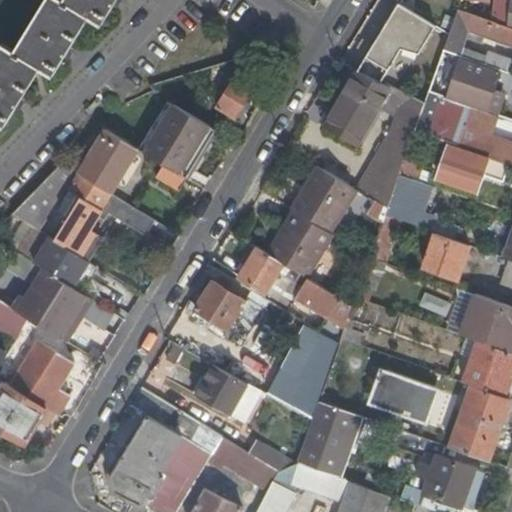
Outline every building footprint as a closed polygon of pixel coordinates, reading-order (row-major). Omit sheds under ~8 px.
[(0,123),(6,127),(42,69),(54,77),(90,18),(102,25),(117,0),(48,0),(17,51),(4,44),(0,50),(0,123)] [(511,43),(511,25),(507,24),(497,21),(463,9),(459,8),(445,48),(461,54),(511,72),(511,58),(490,50),(488,56),(463,48),(470,28),(488,35),(485,42),(497,46),(499,39),(511,43)] [(414,50),(378,31),(375,37),(366,32),(358,46),(367,51),(359,66),(382,79),(396,52),(409,59),(414,50)] [(460,58),(461,54),(445,48),(436,72),(430,90),(443,95),(448,97),(449,95),(487,108),(499,72),(460,58)] [(243,64),(234,77),(253,88),(261,75),(243,64)] [(421,66),(412,94),(426,101),(430,90),(436,72),(421,66)] [(326,123),(357,141),(391,84),(358,69),(326,123)] [(253,88),(234,77),(217,106),(235,117),(233,120),(244,126),(248,119),(246,114),(252,104),(246,100),(253,88)] [(413,137),(426,101),(412,94),(407,92),(393,130),(413,137)] [(468,112),(470,105),(448,97),(443,95),(430,133),(458,143),(461,132),(470,135),(476,115),(468,112)] [(209,139),(217,127),(181,105),(151,153),(166,162),(187,175),(192,178),(214,142),(209,139)] [(139,146),(105,125),(77,171),(80,172),(85,175),(111,192),(139,146)] [(511,141),(486,133),(478,153),(511,164),(511,141)] [(440,176),(476,189),(479,178),(484,180),(487,172),(482,170),(486,158),(451,146),(440,176)] [(415,177),(420,163),(406,158),(401,172),(415,177)] [(491,160),(486,158),(482,170),(487,172),(491,160)] [(76,170),(63,162),(51,174),(66,183),(76,170)] [(187,175),(166,162),(158,175),(180,188),(187,175)] [(314,162),(288,204),(289,204),(332,230),(358,188),(314,162)] [(102,207),(111,192),(85,175),(80,172),(70,188),(76,192),(64,212),(69,215),(56,237),(84,255),(97,232),(90,227),(102,207)] [(402,219),(417,178),(415,177),(401,172),(394,192),(389,206),(386,214),(400,218),(402,219)] [(369,195),(389,206),(394,192),(377,182),(369,195)] [(111,192),(102,207),(146,234),(155,218),(111,192)] [(289,204),(263,247),(286,261),(292,264),(305,272),(309,275),(335,232),(332,230),(289,204)] [(386,259),(400,218),(386,214),(372,254),(386,259)] [(91,259),(104,236),(97,232),(84,255),(91,259)] [(460,278),(471,244),(437,232),(426,267),(460,278)] [(50,234),(33,259),(47,268),(57,274),(82,289),(90,275),(83,271),(87,264),(91,259),(84,255),(56,237),(50,234)] [(263,247),(258,244),(240,274),(288,302),(289,301),(293,303),(300,291),(349,320),(355,302),(309,275),(305,272),(292,264),(286,261),(263,247)] [(511,283),(511,258),(503,281),(511,283)] [(87,264),(83,271),(90,275),(91,274),(91,272),(91,270),(91,269),(90,267),(90,266),(88,265),(87,264)] [(24,306),(21,303),(18,308),(19,309),(29,316),(31,317),(57,274),(47,268),(24,306)] [(57,274),(31,317),(66,338),(92,296),(82,289),(57,274)] [(247,299),(215,280),(197,307),(229,327),(247,299)] [(435,312),(440,298),(390,283),(386,297),(435,312)] [(466,327),(472,296),(458,293),(451,324),(466,327)] [(10,297),(7,302),(18,308),(21,303),(10,297)] [(109,329),(118,312),(94,299),(85,316),(109,329)] [(502,309),(489,342),(511,350),(511,348),(511,304),(496,299),(494,306),(502,309)] [(29,316),(19,309),(9,324),(20,330),(29,316)] [(347,324),(331,315),(322,329),(341,341),(347,324)] [(74,361),(39,339),(11,382),(58,412),(70,393),(58,386),(53,383),(59,374),(64,377),(74,361)] [(507,395),(511,381),(511,350),(489,342),(481,339),(466,380),(474,383),(507,395)] [(188,347),(177,341),(172,349),(183,356),(188,347)] [(232,411),(249,381),(215,362),(199,393),(232,411)] [(370,402),(429,422),(441,387),(382,367),(370,402)] [(64,377),(59,374),(53,383),(58,386),(64,377)] [(0,429),(24,443),(47,406),(4,379),(0,385),(0,429)] [(262,388),(249,381),(232,411),(245,418),(262,388)] [(489,459),(511,396),(507,395),(474,383),(452,446),(489,459)] [(346,477),(367,416),(320,400),(299,460),(346,477)] [(223,434),(198,418),(187,435),(149,412),(129,444),(112,472),(117,488),(137,498),(162,511),(175,511),(190,487),(205,464),(212,452),(213,451),(223,434)] [(225,459),(269,487),(273,481),(279,468),(257,454),(251,451),(223,434),(213,451),(212,452),(205,464),(217,471),(225,459)] [(260,436),(251,451),(257,454),(279,468),(293,476),(299,460),(260,436)] [(476,466),(438,454),(434,466),(425,463),(421,473),(430,476),(425,491),(409,485),(404,498),(440,510),(444,511),(490,511),(463,503),(476,466)] [(346,477),(299,460),(293,476),(279,468),(273,481),(289,488),(293,490),(297,482),(338,497),(346,477)] [(112,472),(83,472),(90,504),(104,511),(129,511),(137,498),(117,488),(112,472)] [(350,478),(346,477),(338,497),(343,499),(350,478)] [(338,511),(386,511),(393,494),(350,478),(343,499),(338,511)] [(280,511),(289,488),(273,481),(269,487),(266,494),(256,511),(280,511)] [(194,511),(240,511),(244,506),(208,488),(194,511)] [(293,490),(289,488),(280,511),(285,511),(296,491),(293,490)]
